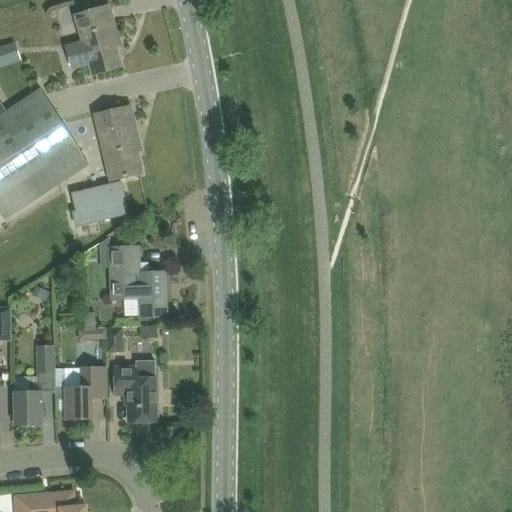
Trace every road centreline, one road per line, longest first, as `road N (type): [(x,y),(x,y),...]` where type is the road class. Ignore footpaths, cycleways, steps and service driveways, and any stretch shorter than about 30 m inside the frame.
road 1 (tertiary): [(225,511),(223,272),(211,125),(186,0)]
road 2 (residential): [(0,466),(95,458),(125,466),(144,486),(150,511)]
